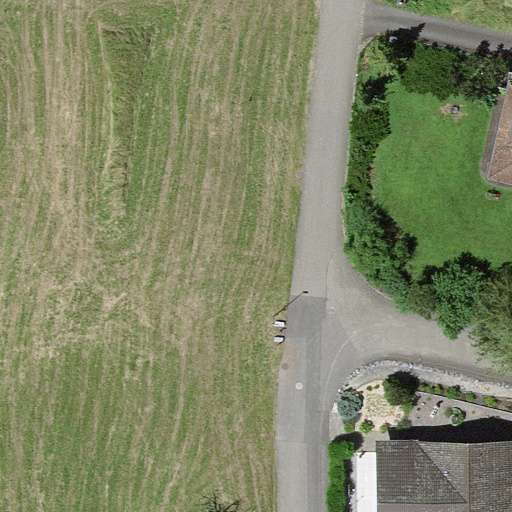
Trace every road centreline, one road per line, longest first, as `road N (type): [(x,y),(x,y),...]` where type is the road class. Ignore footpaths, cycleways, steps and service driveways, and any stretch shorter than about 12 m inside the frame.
road 1 (residential): [(344,0),(307,317)]
road 2 (residential): [(307,317),(511,362)]
road 3 (residential): [(307,317),(298,414),(301,511)]
